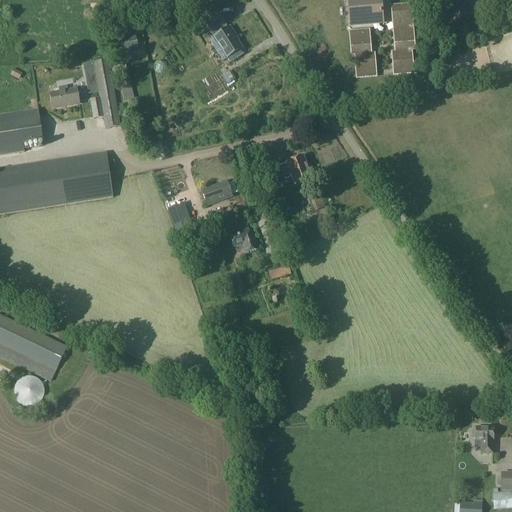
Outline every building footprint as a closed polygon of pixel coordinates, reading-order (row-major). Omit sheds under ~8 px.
[(130,0),(110,0),(112,9),(131,7),(130,0)] [(380,12),(379,1),(350,3),(352,25),(374,23),(373,19),(381,18),(381,14),(381,12),(380,12)] [(414,51),(410,5),(391,7),(392,12),(395,12),(398,47),(395,47),(397,70),(393,70),(394,75),(413,74),(411,51),(414,51)] [(227,59),(229,63),(242,55),(239,51),(241,50),(236,42),(237,41),(229,28),(226,29),(224,25),(218,15),(204,23),(211,34),(211,33),(214,37),(209,40),(223,61),(227,59)] [(367,49),(365,32),(349,33),(351,56),(355,56),(357,78),(376,77),(375,71),(372,72),(370,49),(367,49)] [(117,40),(120,53),(138,50),(135,36),(117,40)] [(120,56),(123,69),(142,65),(139,52),(120,56)] [(98,93),(99,99),(103,118),(105,130),(121,128),(109,60),(93,63),(97,85),(98,93)] [(230,71),(220,77),(226,86),(235,80),(230,71)] [(10,83),(18,88),(22,81),(14,76),(10,83)] [(97,85),(87,87),(88,95),(98,93),(97,85)] [(59,93),(50,95),(53,110),(79,105),(76,90),(67,92),(67,86),(58,88),(59,93)] [(103,118),(99,99),(89,101),(93,119),(103,118)] [(43,142),(38,110),(0,116),(0,156),(24,153),(23,145),(43,142)] [(266,149),(254,153),(253,154),(255,161),(256,161),(259,160),(262,170),(272,167),(266,149)] [(106,153),(0,169),(0,215),(114,198),(110,174),(116,173),(114,161),(108,162),(106,153)] [(286,163),(287,165),(277,169),(278,173),(281,172),(284,180),(291,177),(295,186),(311,179),(303,157),(286,163)] [(201,190),(207,206),(233,197),(227,181),(201,190)] [(269,193),(277,214),(293,208),(287,192),(276,196),(274,192),(269,193)] [(326,208),(321,193),(309,198),(314,212),(326,208)] [(175,231),(192,225),(184,203),(167,210),(175,231)] [(217,220),(214,212),(208,215),(211,222),(217,220)] [(331,214),(321,217),(325,227),(334,224),(331,214)] [(258,250),(255,241),(251,238),(248,230),(230,235),(234,247),(242,245),(245,254),(258,250)] [(287,263),(267,269),(270,281),(291,275),(287,263)] [(245,290),(239,274),(227,278),(228,279),(223,280),(226,287),(230,286),(232,294),(245,290)] [(0,344),(56,372),(67,347),(0,315),(0,344)] [(0,344),(0,358),(51,382),(56,372),(0,344)] [(14,396),(15,398),(16,401),(18,403),(20,405),(23,406),(25,407),(28,408),(31,408),(33,407),(36,406),(38,405),(40,403),(42,401),(43,398),(44,396),(45,393),(44,390),(44,388),(43,385),(41,383),(39,381),(37,379),(35,378),(32,377),(29,377),(27,377),(24,378),(22,379),(19,381),(17,383),(16,385),(15,387),(14,390),(14,393),(14,396)] [(0,427),(12,422),(3,401),(0,402),(0,427)] [(476,432),(471,432),(471,439),(476,439),(476,440),(475,440),(475,441),(475,442),(480,442),(480,452),(480,455),(493,455),(493,441),(493,428),(476,429),(476,432)] [(510,475),(501,475),(501,492),(510,492),(510,475)] [(511,492),(497,493),(492,493),(494,510),(511,508),(511,503),(511,498),(511,492)] [(481,511),(482,504),(460,502),(459,511),(481,511)]
